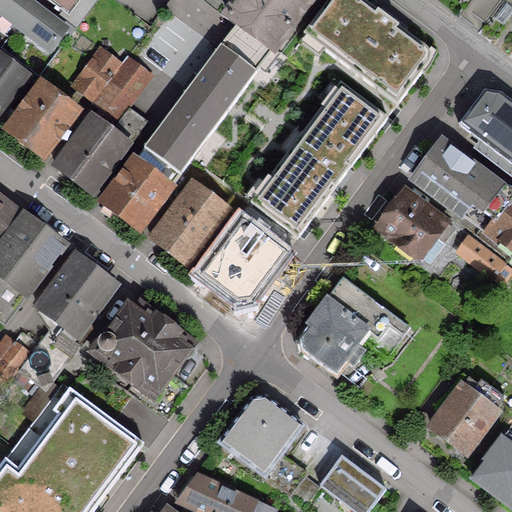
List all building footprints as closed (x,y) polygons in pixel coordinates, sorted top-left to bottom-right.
[(0,0),(0,16),(49,53),(66,31),(71,35),(75,29),(56,15),(52,20),(24,0),(0,0)] [(47,0),(63,12),(71,0),(47,0)] [(235,19),(242,24),(275,49),(311,0),(203,0),(203,1),(221,14),(212,40),(215,42),(217,44),(235,19)] [(431,61),(429,51),(360,0),(331,0),(304,36),(397,106),(431,61)] [(217,44),(221,47),(257,74),(275,49),(242,24),(235,19),(217,44)] [(221,47),(144,149),(180,176),(257,74),(221,47)] [(101,54),(76,87),(94,100),(119,67),(101,54)] [(0,115),(28,78),(0,56),(0,115)] [(127,61),(96,102),(105,109),(101,114),(112,122),(147,76),(127,61)] [(250,205),(297,240),(387,120),(340,85),(250,205)] [(41,86),(7,131),(44,159),(77,114),(41,86)] [(459,126),(511,165),(511,102),(501,94),(485,92),(459,126)] [(255,94),(248,104),(271,121),(278,111),(255,94)] [(112,134),(92,119),(55,168),(92,195),(145,123),(129,111),(112,134)] [(416,182),(511,253),(511,190),(510,189),(488,182),(442,147),(416,182)] [(139,231),(180,176),(144,149),(104,204),(139,231)] [(207,196),(192,185),(151,240),(188,267),(245,190),(223,174),(207,196)] [(380,230),(419,259),(419,258),(429,265),(454,232),(422,208),(406,196),(380,230)] [(0,249),(24,219),(0,201),(0,249)] [(237,226),(239,227),(201,277),(238,305),(252,303),(294,246),(249,214),(246,212),(243,216),(246,218),(243,222),(240,221),(237,226)] [(64,248),(24,219),(0,249),(0,322),(5,326),(64,248)] [(461,256),(492,279),(502,265),(471,242),(461,256)] [(75,257),(37,308),(66,329),(56,343),(48,337),(22,373),(43,387),(116,288),(114,286),(115,285),(79,258),(78,259),(75,257)] [(414,283),(434,296),(441,286),(422,272),(414,283)] [(301,341),(303,353),(337,378),(348,363),(354,368),(365,353),(359,348),(367,336),(370,343),(388,357),(409,328),(343,280),(309,326),(311,328),(301,341)] [(128,305),(92,353),(155,400),(193,348),(191,344),(141,306),(137,311),(128,305)] [(21,333),(0,359),(0,392),(36,344),(21,333)] [(440,409),(444,412),(432,429),(466,455),(496,414),(495,413),(505,399),(481,381),(478,386),(464,376),(440,409)] [(95,414),(97,410),(62,384),(0,468),(0,511),(73,511),(128,439),(95,414)] [(39,393),(24,413),(35,421),(50,401),(39,393)] [(252,401),(220,445),(291,497),(307,475),(294,465),(293,467),(280,457),(302,427),(265,399),(252,401)] [(486,463),(473,480),(511,509),(511,446),(501,438),(484,461),(486,463)] [(320,486),(340,501),(343,497),(363,511),(369,511),(386,491),(342,458),(320,486)] [(180,504),(196,511),(273,511),(199,478),(180,504)] [(309,479),(294,499),(306,507),(321,488),(309,479)]
